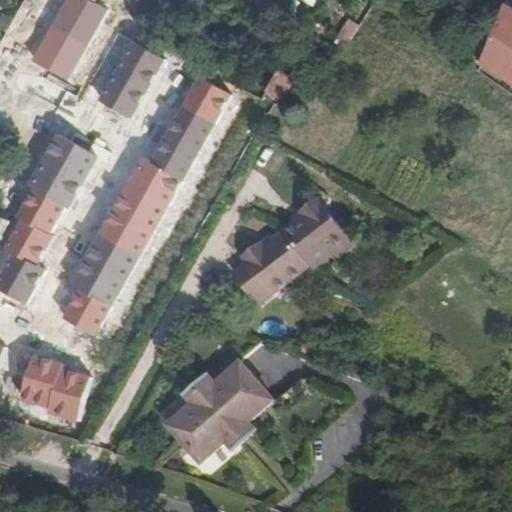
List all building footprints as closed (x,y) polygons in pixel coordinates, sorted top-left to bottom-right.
[(511,13),(506,9),(489,47),(481,66),(479,72),(511,93),(511,13)] [(471,35),(463,54),(481,66),(489,47),(471,35)] [(207,66),(236,83),(241,74),(213,56),(207,66)] [(280,72),(268,92),(284,102),(296,81),(280,72)] [(511,120),(511,93),(479,72),(465,91),(511,120)] [(104,120),(98,116),(93,124),(95,130),(101,134),(88,157),(119,175),(144,133),(152,137),(167,113),(112,81),(98,106),(109,112),(104,120)] [(109,112),(98,106),(94,113),(98,116),(104,120),(109,112)] [(101,134),(95,130),(81,152),(88,157),(101,134)] [(115,193),(95,242),(118,252),(139,203),(115,193)] [(313,264),(330,251),(350,236),(323,202),(286,231),(234,272),(261,305),(313,264)] [(356,245),(350,236),(330,251),(337,259),(356,245)] [(73,319),(24,304),(10,347),(59,362),(73,319)] [(199,463),(225,442),(231,449),(254,429),(247,421),(271,400),(239,362),(215,383),(208,376),(185,396),(191,404),(167,425),(199,463)] [(17,383),(4,421),(36,431),(45,405),(37,403),(41,391),(17,383)]
